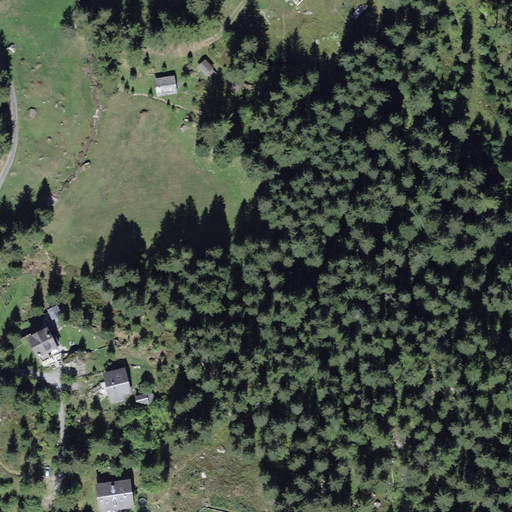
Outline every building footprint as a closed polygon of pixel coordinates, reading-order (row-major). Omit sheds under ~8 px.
[(214,71),(206,62),(200,68),(208,76),(214,71)] [(176,95),(174,78),(155,81),(157,97),(176,95)] [(47,327),(29,337),(39,356),(57,346),(47,327)] [(125,368),(105,373),(111,403),(124,400),(123,395),(131,393),(125,368)] [(147,395),(136,397),(138,405),(148,403),(147,395)] [(130,479),(96,482),(99,509),(133,506),(130,479)]
